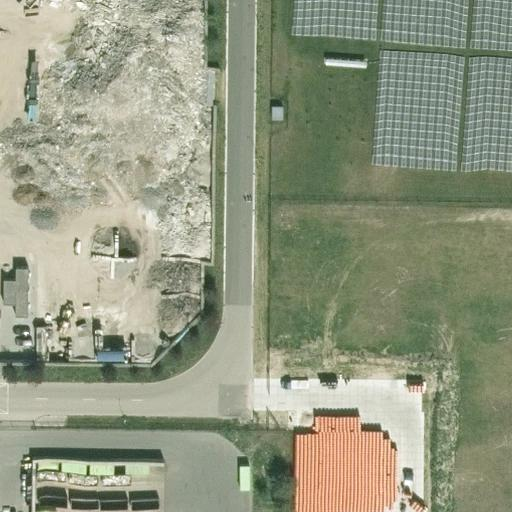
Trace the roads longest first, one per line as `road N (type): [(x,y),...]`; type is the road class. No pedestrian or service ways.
road 1 (unclassified): [(0,398),(160,397),(200,378),(223,352),(237,311),(241,0)]
road 2 (unknown): [(6,511),(18,448),(160,440),(193,444),(214,463),(232,511)]
